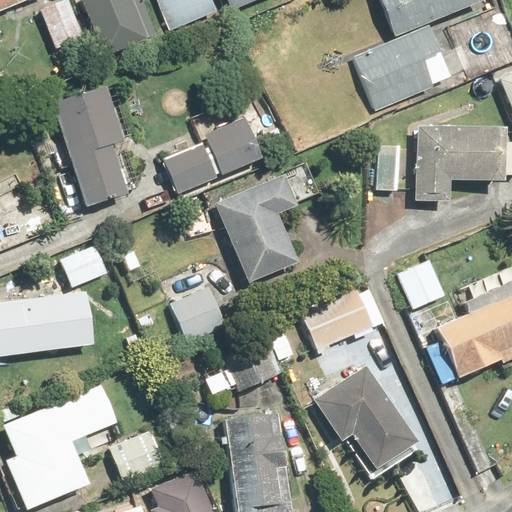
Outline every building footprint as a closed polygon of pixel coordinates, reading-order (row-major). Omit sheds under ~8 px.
[(70,0),(57,0),(38,8),(55,50),(86,38),(70,0)] [(127,0),(81,0),(101,52),(141,37),(127,0)] [(158,0),(168,28),(216,11),(212,0),(158,0)] [(380,0),(394,34),(478,0),(380,0)] [(422,26),(350,55),(373,111),(445,82),(422,26)] [(511,66),(497,73),(511,113),(511,66)] [(105,79),(50,97),(85,205),(141,186),(105,79)] [(246,100),(206,113),(225,171),(265,157),(246,100)] [(506,123),(415,121),(413,196),(447,197),(448,178),(504,180),(506,123)] [(164,157),(175,191),(219,177),(208,143),(164,157)] [(394,148),(369,148),(368,191),(393,192),(394,148)] [(284,167),(212,198),(247,278),(300,255),(280,210),(299,202),(284,167)] [(99,238),(56,253),(69,288),(111,273),(99,238)] [(430,257),(396,272),(411,307),(446,292),(430,257)] [(356,280),(299,303),(318,350),(376,327),(356,280)] [(208,289),(162,306),(177,347),(223,330),(208,289)] [(511,290),(436,322),(460,380),(511,358),(511,290)] [(82,291),(0,302),(0,355),(90,343),(82,291)] [(269,331),(220,355),(237,392),(287,368),(269,331)] [(362,358),(310,396),(371,478),(422,440),(362,358)] [(6,454),(28,506),(92,479),(56,395),(3,417),(17,450),(6,454)] [(283,403),(224,408),(233,511),(283,511),(293,511),(283,403)] [(151,426),(106,443),(120,480),(165,463),(151,426)] [(146,506),(148,511),(217,511),(197,466),(150,487),(156,501),(146,506)] [(140,511),(137,502),(105,511),(140,511)]
